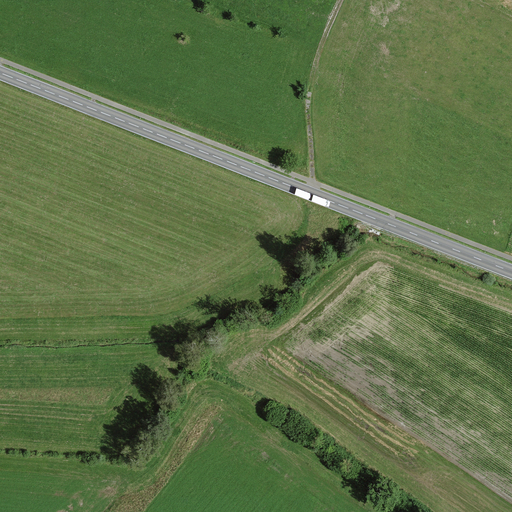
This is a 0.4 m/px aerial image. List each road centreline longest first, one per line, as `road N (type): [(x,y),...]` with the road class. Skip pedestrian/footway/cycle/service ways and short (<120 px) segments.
road 1 (secondary): [(0,73),(511,272)]
road 2 (track): [(340,0),(310,77),(312,195)]
